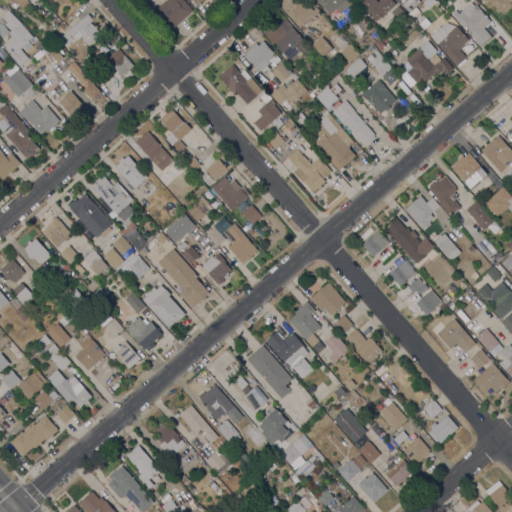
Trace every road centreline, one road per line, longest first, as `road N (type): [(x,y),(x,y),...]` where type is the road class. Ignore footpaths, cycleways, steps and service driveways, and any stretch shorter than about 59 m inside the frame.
road 1 (residential): [(511,69),(9,511)]
road 2 (residential): [(511,458),(111,0)]
road 3 (residential): [(253,0),(0,222)]
road 4 (residential): [(511,429),(418,511)]
